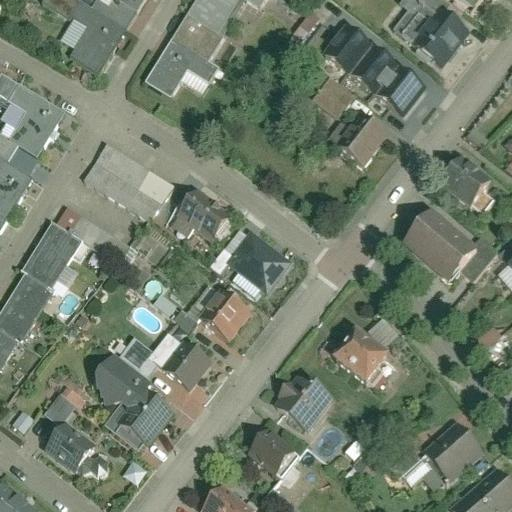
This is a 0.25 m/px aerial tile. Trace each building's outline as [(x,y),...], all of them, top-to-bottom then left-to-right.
[(102,0),(95,15),(83,8),(73,25),(87,33),(74,58),(105,75),(146,0),(102,0)] [(202,0),(147,87),(172,102),(187,78),(210,92),(220,77),(209,70),(249,6),(261,14),(269,0),(202,0)] [(460,0),(475,11),(482,1),(488,6),(492,0),(460,0)] [(415,48),(441,69),(465,40),(439,19),(415,48)] [(402,120),(422,96),(401,78),(380,101),(402,120)] [(0,232),(33,181),(10,167),(21,150),(37,160),(63,120),(22,93),(11,111),(24,119),(8,142),(0,136),(0,232)] [(337,152),(362,172),(384,145),(359,125),(337,152)] [(150,227),(172,190),(105,149),(82,186),(150,227)] [(446,188),(471,209),(486,191),(462,170),(446,188)] [(226,227),(195,206),(180,228),(212,249),(226,227)] [(400,246),(441,283),(460,263),(419,225),(400,246)] [(0,376),(19,347),(24,350),(56,298),(51,295),(81,246),(52,228),(21,278),(26,281),(0,323),(0,376)] [(292,267),(251,236),(226,269),(267,300),(292,267)] [(240,312),(218,296),(197,325),(220,341),(240,312)] [(379,324),(366,339),(383,353),(396,339),(379,324)] [(476,344),(484,354),(501,340),(494,331),(476,344)] [(351,333),(327,365),(364,391),(387,359),(351,333)] [(202,365),(176,346),(156,374),(182,393),(202,365)] [(113,434),(144,455),(171,415),(106,371),(92,391),(126,414),(113,434)] [(330,404),(296,381),(272,415),(305,439),(330,404)] [(64,434),(48,456),(76,475),(92,453),(64,434)] [(481,456),(461,435),(430,465),(451,486),(481,456)] [(249,459),(276,481),(295,458),(268,436),(249,459)] [(122,481),(137,489),(144,474),(130,466),(122,481)] [(511,511),(511,492),(499,478),(460,511),(511,511)] [(242,511),(217,495),(205,511),(242,511)] [(26,511),(6,499),(0,508),(0,511),(26,511)]
